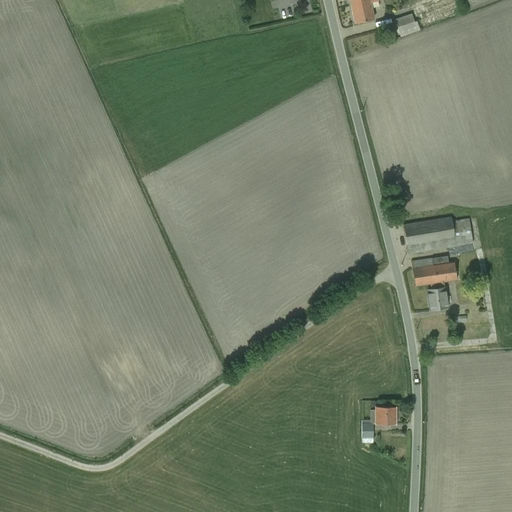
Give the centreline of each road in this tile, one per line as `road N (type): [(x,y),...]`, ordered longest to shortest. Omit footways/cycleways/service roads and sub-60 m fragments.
road 1 (unclassified): [(0,435),(78,465),(113,464),(393,264)]
road 2 (unclassified): [(393,264),(327,0)]
road 3 (unclassified): [(411,511),(414,371),(393,264)]
